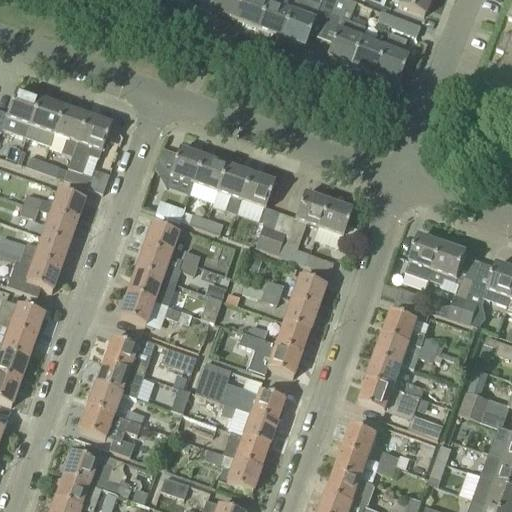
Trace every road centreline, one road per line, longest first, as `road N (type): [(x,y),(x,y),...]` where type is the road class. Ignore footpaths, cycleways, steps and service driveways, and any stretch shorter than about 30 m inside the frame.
road 1 (residential): [(14,511),(161,102)]
road 2 (residential): [(275,511),(399,186)]
road 3 (residential): [(418,114),(102,0)]
road 4 (residential): [(399,186),(161,102)]
road 5 (residential): [(161,102),(0,45)]
road 6 (residential): [(418,114),(465,0)]
road 7 (residential): [(511,229),(399,186)]
